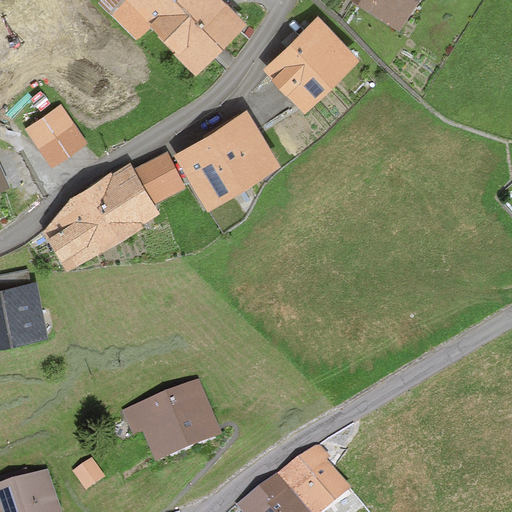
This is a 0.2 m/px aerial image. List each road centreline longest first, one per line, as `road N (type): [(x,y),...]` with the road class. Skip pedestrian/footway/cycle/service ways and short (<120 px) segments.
road 1 (residential): [(0,244),(63,190),(209,97),(287,0)]
road 2 (residential): [(511,311),(345,412),(218,511)]
